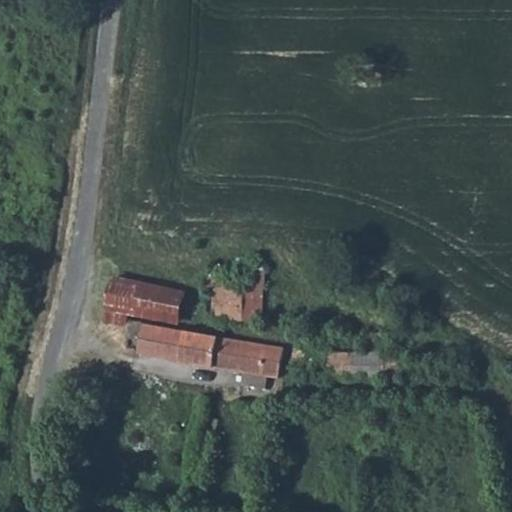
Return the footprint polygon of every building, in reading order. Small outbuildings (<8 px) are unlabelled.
[(263,288),(237,283),(234,272),(226,268),(208,273),(208,290),(225,291),(225,324),(263,325),(263,288)] [(176,291),(106,276),(98,313),(168,328),(176,291)] [(264,349),(131,330),(130,350),(147,352),(146,367),(240,376),(239,387),(273,390),(281,349),(264,349)] [(317,351),(304,350),(303,366),(316,367),(317,351)] [(412,353),(331,351),(330,376),(414,378),(412,353)]
